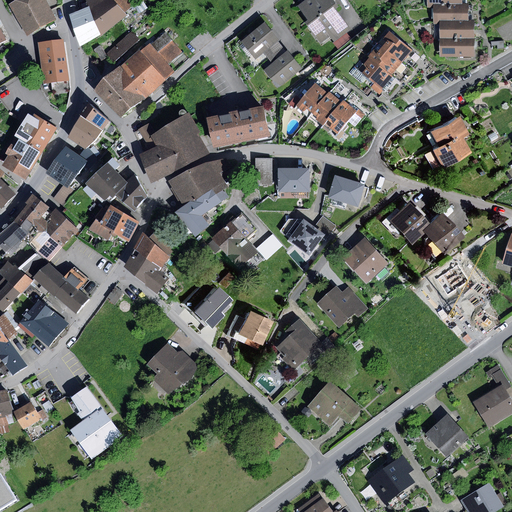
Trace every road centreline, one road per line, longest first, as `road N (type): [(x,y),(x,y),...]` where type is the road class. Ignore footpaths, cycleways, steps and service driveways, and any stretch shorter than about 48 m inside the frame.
road 1 (residential): [(119,268),(324,466)]
road 2 (residential): [(149,188),(241,150),(299,151),(369,169)]
road 3 (residential): [(267,0),(124,128)]
road 4 (residential): [(369,169),(386,128),(511,56)]
road 5 (residential): [(119,268),(53,353),(0,387)]
road 6 (tertiary): [(0,221),(59,141),(78,83)]
road 7 (residential): [(388,419),(511,328)]
road 8 (residential): [(369,169),(511,214)]
